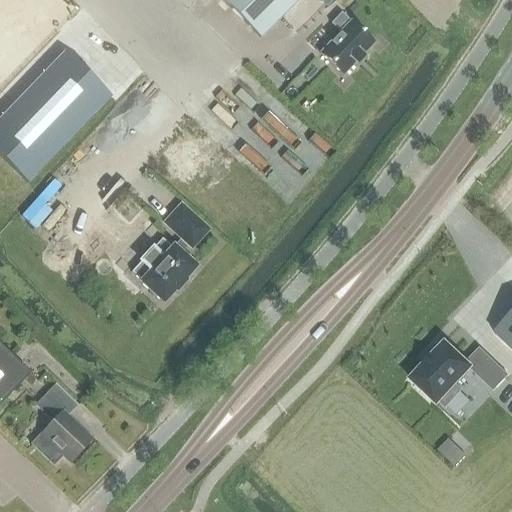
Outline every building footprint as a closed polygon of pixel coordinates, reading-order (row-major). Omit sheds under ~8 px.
[(220,0),(259,39),(298,0),(220,0)] [(318,54),(342,78),(375,44),(350,20),(349,21),(341,13),(330,24),(339,33),(318,54)] [(110,98),(64,53),(0,119),(0,158),(27,184),(110,98)] [(162,243),(133,274),(141,281),(140,284),(162,304),(190,273),(194,269),(180,255),(188,246),(190,249),(206,231),(180,207),(164,224),(180,239),(172,248),(170,250),(162,243)] [(511,313),(493,333),(511,351),(511,313)] [(421,367),(408,380),(410,381),(436,406),(439,403),(444,408),(460,391),(456,387),(471,372),(492,393),(508,377),(478,349),(466,362),(445,343),(444,345),(431,358),(431,357),(421,367)] [(0,402),(28,375),(0,348),(0,402)] [(63,456),(70,463),(91,441),(66,417),(77,406),(55,384),(34,406),(52,423),(29,446),(52,468),(63,456)] [(437,451),(454,468),(465,456),(448,439),(437,451)]
